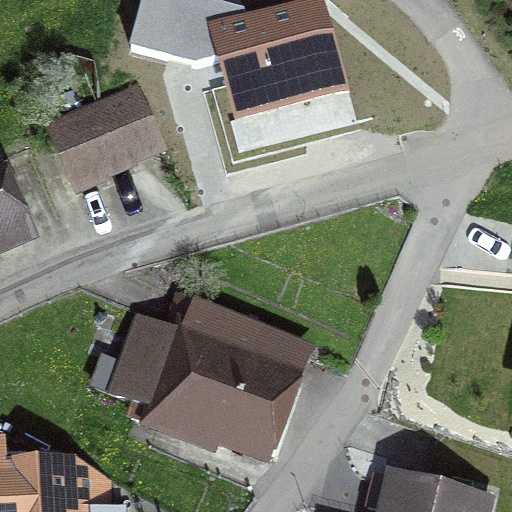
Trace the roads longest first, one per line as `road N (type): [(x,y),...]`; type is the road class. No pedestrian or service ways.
road 1 (residential): [(505,138),(112,254),(0,302)]
road 2 (residential): [(426,0),(505,138)]
